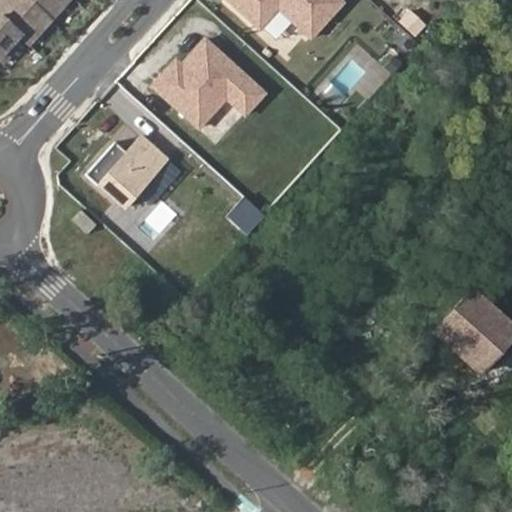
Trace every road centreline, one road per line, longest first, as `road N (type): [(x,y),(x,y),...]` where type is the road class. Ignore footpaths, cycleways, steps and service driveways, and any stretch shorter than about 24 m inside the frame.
road 1 (tertiary): [(295,500),(8,237)]
road 2 (residential): [(22,181),(46,132),(165,0)]
road 3 (residential): [(133,0),(0,144)]
